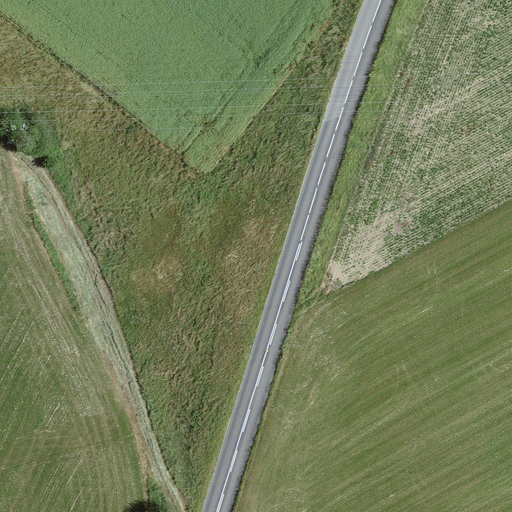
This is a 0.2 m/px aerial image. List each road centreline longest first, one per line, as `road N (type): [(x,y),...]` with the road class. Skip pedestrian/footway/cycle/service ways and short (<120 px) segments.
road 1 (tertiary): [(219,511),(381,0)]
road 2 (track): [(0,152),(185,511)]
